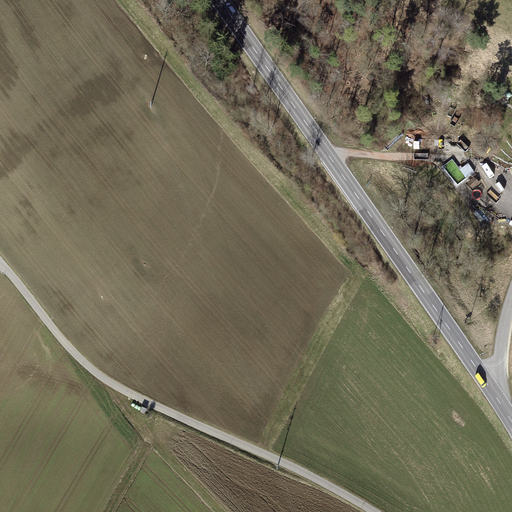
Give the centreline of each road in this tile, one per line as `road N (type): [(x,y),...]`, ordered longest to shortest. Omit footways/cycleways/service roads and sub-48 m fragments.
road 1 (primary): [(511,421),(220,0)]
road 2 (track): [(105,378),(221,511)]
